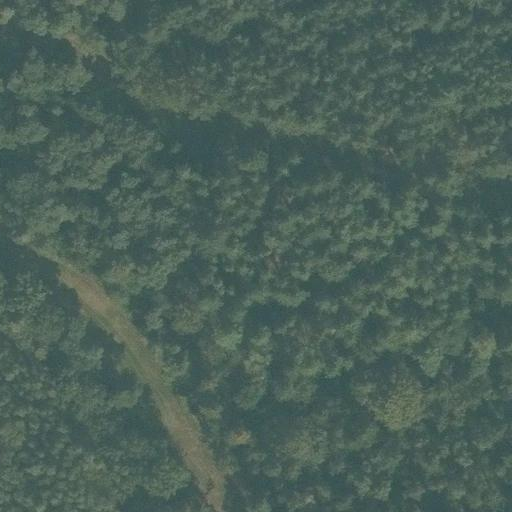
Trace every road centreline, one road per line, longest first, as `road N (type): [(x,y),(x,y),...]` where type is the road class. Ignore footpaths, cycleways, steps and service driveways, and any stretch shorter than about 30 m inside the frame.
road 1 (track): [(511,183),(122,93),(121,0)]
road 2 (track): [(233,511),(207,452),(130,346),(0,253)]
road 3 (track): [(0,98),(121,80)]
